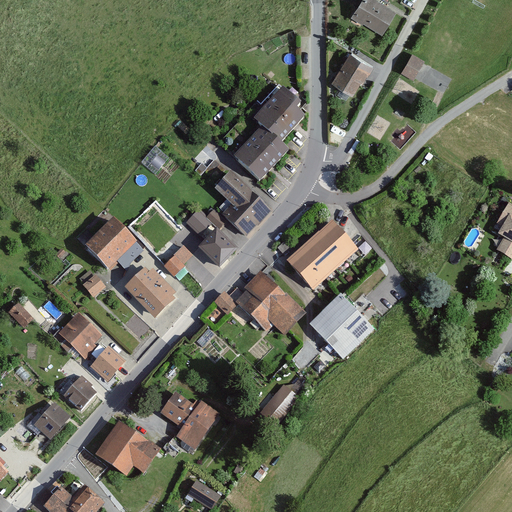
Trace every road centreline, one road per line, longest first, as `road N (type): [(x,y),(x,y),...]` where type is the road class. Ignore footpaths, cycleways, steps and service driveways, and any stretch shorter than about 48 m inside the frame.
road 1 (tertiary): [(65,458),(305,190)]
road 2 (unclassified): [(305,190),(344,196),(376,185),(426,135),(511,74)]
road 3 (track): [(317,154),(340,156),(348,146),(425,0)]
road 4 (tertiary): [(305,190),(317,154),(320,0)]
